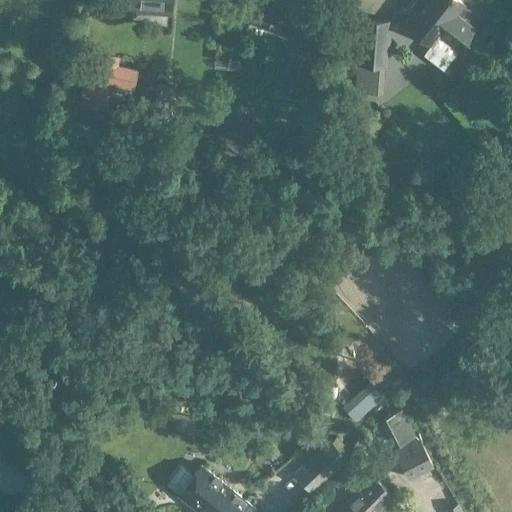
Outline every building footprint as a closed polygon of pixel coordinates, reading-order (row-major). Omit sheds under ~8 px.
[(126,0),(126,8),(171,11),(171,0),(126,0)] [(287,34),(299,4),(288,0),(259,0),(252,20),(287,34)] [(414,9),(404,21),(430,42),(437,33),(455,47),(471,27),(458,17),(457,18),(451,13),(461,0),(460,0),(414,0),(410,6),(414,9)] [(378,61),(383,62),(386,18),(359,16),(355,59),(378,61)] [(159,31),(181,32),(181,20),(160,19),(159,31)] [(136,69),(114,64),(116,56),(93,51),(81,101),(104,107),(110,83),(132,88),(136,69)] [(376,87),(378,61),(355,59),(353,85),(376,87)] [(167,81),(145,87),(151,117),(174,113),(167,81)] [(401,136),(393,124),(380,132),(388,144),(401,136)] [(254,151),(250,129),(219,134),(222,156),(254,151)] [(384,416),(397,443),(414,435),(401,408),(384,416)] [(327,441),(291,474),(308,491),(343,459),(327,441)] [(397,456),(406,475),(431,462),(422,444),(397,456)] [(250,511),(255,506),(221,480),(201,465),(179,495),(201,511),(250,511)] [(374,475),(336,511),(376,511),(379,509),(381,511),(384,511),(396,501),(392,497),(393,495),(374,475)]
